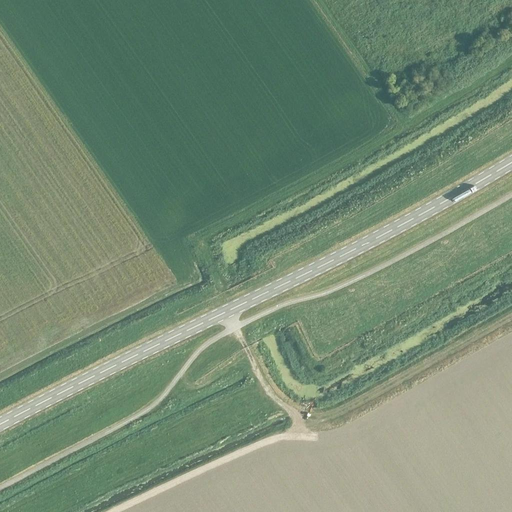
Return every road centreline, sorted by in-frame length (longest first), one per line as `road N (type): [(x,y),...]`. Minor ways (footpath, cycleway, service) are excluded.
road 1 (track): [(403,127),(201,242),(257,374),(298,417),(334,417),(511,316)]
road 2 (secondary): [(0,425),(412,221),(511,163)]
